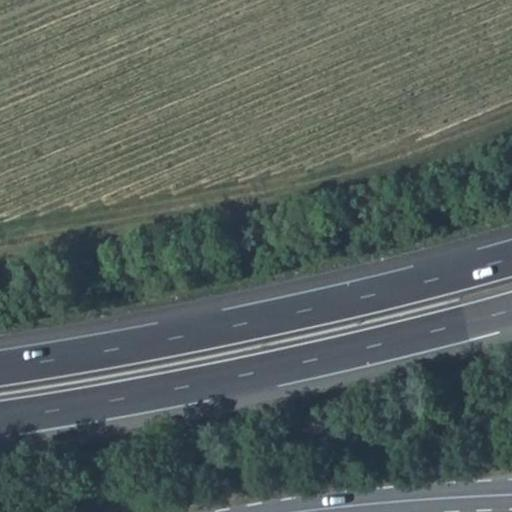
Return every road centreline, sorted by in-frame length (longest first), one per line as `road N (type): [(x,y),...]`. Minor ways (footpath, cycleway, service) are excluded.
road 1 (trunk): [(511,253),(349,303),(0,373)]
road 2 (trunk): [(0,425),(276,369),(511,308)]
road 3 (secondary): [(511,494),(300,511)]
